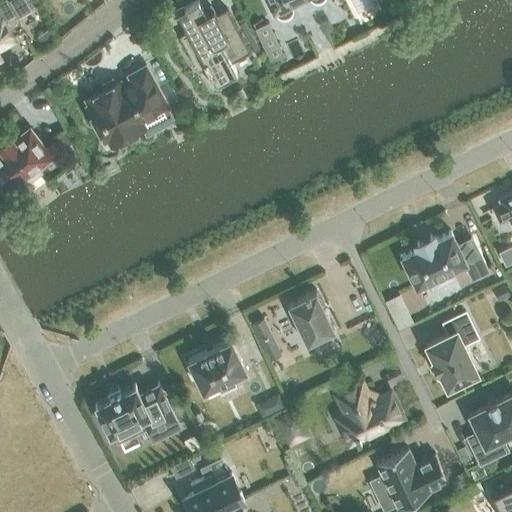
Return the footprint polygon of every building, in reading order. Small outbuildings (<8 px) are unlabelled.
[(34,9),(28,0),(7,0),(17,18),(34,9)] [(249,48),(226,7),(216,13),(213,7),(210,8),(210,9),(205,12),(198,0),(195,0),(177,10),(190,34),(184,37),(199,64),(203,61),(211,75),(212,75),(216,81),(229,74),(229,75),(237,70),(231,60),(249,50),(248,49),(249,48)] [(269,0),(275,11),(279,15),(283,16),(287,15),(291,12),(292,8),(291,4),(290,0),(269,0)] [(0,46),(14,39),(1,18),(0,18),(0,46)] [(266,49),(277,45),(269,22),(258,26),(266,49)] [(119,81),(87,98),(91,105),(87,107),(103,136),(104,138),(108,136),(112,143),(142,127),(146,133),(173,119),(166,105),(145,66),(142,68),(130,74),(134,81),(122,88),(119,81)] [(38,166),(51,156),(29,128),(13,140),(10,136),(0,143),(0,149),(1,150),(0,150),(0,182),(6,190),(19,181),(22,185),(42,171),(38,166)] [(73,141),(64,128),(52,138),(62,150),(73,141)] [(511,190),(499,197),(501,202),(492,206),(499,221),(508,216),(511,224),(511,190)] [(450,267),(464,260),(472,276),(487,268),(473,240),(459,246),(451,230),(436,237),(435,236),(433,237),(416,245),(417,246),(402,254),(416,284),(432,276),(435,283),(439,284),(452,278),(453,274),(450,267)] [(511,243),(499,249),(505,263),(511,259),(511,243)] [(335,328),(316,289),(309,292),(308,290),(305,292),(305,294),(287,303),(306,342),(335,328)] [(400,325),(414,318),(401,290),(386,298),(400,325)] [(258,306),(248,312),(255,326),(265,321),(258,306)] [(477,371),(463,342),(477,335),(465,310),(443,321),(448,332),(426,342),(434,358),(432,359),(437,370),(439,369),(447,385),(477,371)] [(246,368),(231,337),(187,358),(203,389),(216,382),(220,391),(236,383),(232,375),(246,368)] [(390,391),(378,397),(367,393),(361,381),(337,393),(356,432),(354,433),(356,438),(401,415),(390,391)] [(180,425),(159,382),(140,391),(135,382),(120,390),(119,389),(110,394),(95,402),(109,432),(113,430),(117,439),(146,425),(152,438),(180,425)] [(511,429),(511,390),(469,412),(478,430),(467,435),(480,462),(492,456),(485,443),(511,429)] [(277,416),(289,440),(306,432),(295,408),(277,416)] [(447,478),(435,452),(415,462),(407,446),(376,461),(398,506),(429,491),(427,487),(447,478)] [(189,457),(172,465),(176,474),(193,466),(189,457)] [(292,458),(284,461),(290,473),(298,469),(292,458)] [(298,469),(290,473),(295,484),(303,480),(298,469)] [(462,469),(454,473),(459,484),(468,480),(462,469)] [(194,490),(184,494),(190,507),(189,508),(191,511),(192,511),(210,511),(238,498),(238,499),(243,497),(243,496),(231,472),(215,480),(211,472),(190,482),(194,490)] [(511,511),(511,481),(492,492),(499,507),(496,508),(499,511),(511,511)] [(244,511),(238,499),(238,498),(210,511),(244,511)]
